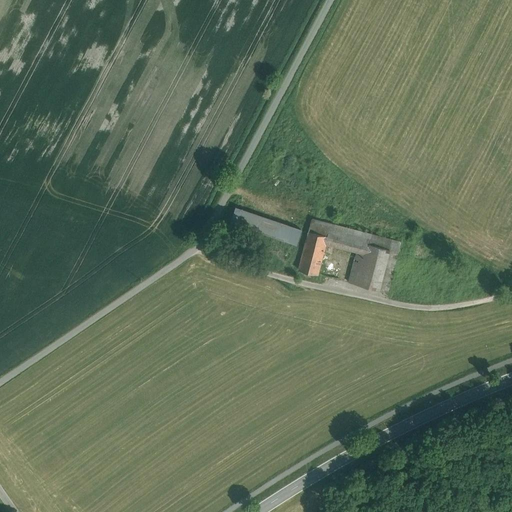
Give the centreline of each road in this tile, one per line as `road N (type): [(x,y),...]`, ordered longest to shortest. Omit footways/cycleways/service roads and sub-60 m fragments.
road 1 (track): [(329,0),(194,250),(0,383)]
road 2 (track): [(194,250),(400,308),(452,309),(511,294)]
road 3 (tertiary): [(257,511),(418,420),(511,380)]
